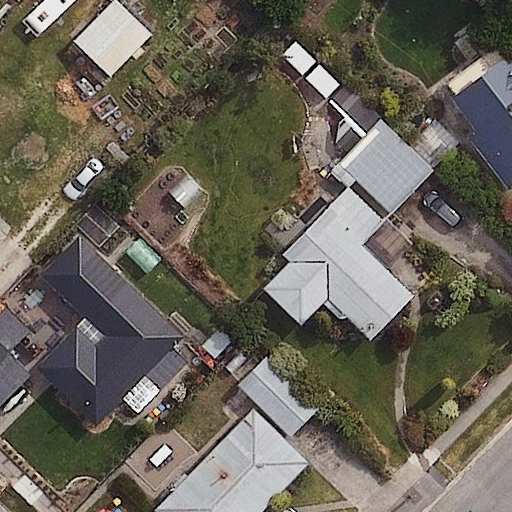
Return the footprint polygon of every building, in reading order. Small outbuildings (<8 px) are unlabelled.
[(135,0),(117,0),(77,46),(120,84),(169,29),(135,0)] [(511,68),(503,55),(436,103),(504,197),(511,191),(511,68)] [(379,126),(340,168),(391,215),(430,172),(379,126)] [(328,195),(269,258),(361,345),(421,282),(328,195)] [(81,322),(36,367),(95,427),(187,335),(79,227),(32,273),(81,322)] [(0,312),(0,405),(46,353),(0,312)] [(243,420),(151,511),(152,511),(255,511),(295,473),(243,420)]
